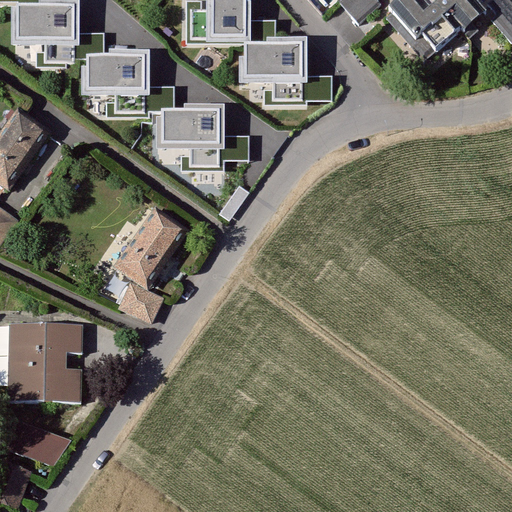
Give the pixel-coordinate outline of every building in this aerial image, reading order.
[(208,48),(254,48),(254,0),(208,0),(209,14),(193,14),(193,42),(208,43),(208,48)] [(381,7),(375,0),(343,0),(339,3),(358,27),(381,7)] [(430,14),(418,0),(411,0),(393,16),(416,44),(422,40),(436,55),(462,32),(451,18),(442,18),(438,14),(430,14)] [(484,14),(472,0),(418,0),(430,14),(438,14),(442,18),(451,18),(462,32),(484,14)] [(511,1),(511,0),(496,0),(489,7),(497,17),(497,21),(493,23),(511,44),(511,1)] [(76,53),(81,53),(80,7),(40,7),(40,13),(19,13),(13,14),(13,20),(13,54),(47,54),(47,66),(76,66),(76,53)] [(305,91),(310,91),(310,45),(269,45),(269,49),(247,49),(246,63),(242,63),(242,90),(275,90),(274,106),(305,105),(305,91)] [(147,104),(152,104),(151,58),(111,59),(111,63),(89,63),(89,73),(83,73),(84,106),(116,105),(116,117),(147,117),(147,104)] [(221,157),(226,157),(226,111),(185,112),(185,116),(162,116),(163,124),(158,125),(159,159),(191,158),(191,170),(221,170),(221,157)] [(20,116),(0,142),(0,184),(9,190),(47,137),(20,116)] [(0,246),(17,224),(0,212),(0,246)] [(157,215),(119,269),(147,290),(187,235),(157,215)] [(132,289),(122,311),(151,326),(162,303),(132,289)] [(12,404),(78,405),(79,373),(64,373),(64,356),(79,357),(80,329),(14,327),(12,404)] [(68,448),(17,429),(8,451),(54,468),(68,448)] [(0,502),(17,508),(29,475),(1,466),(0,467),(0,502)]
